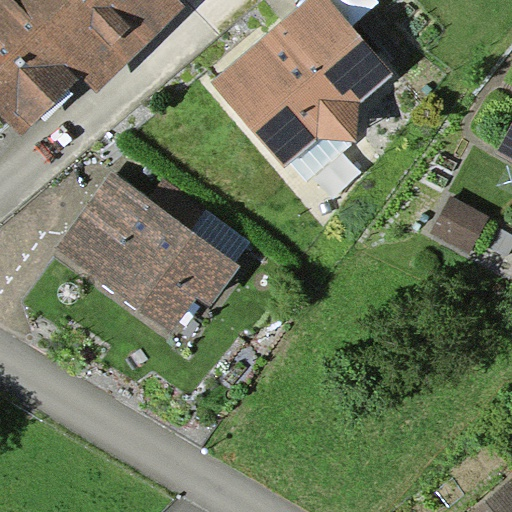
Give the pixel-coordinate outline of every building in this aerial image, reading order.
[(0,0),(0,109),(16,126),(145,0),(0,0)] [(332,20),(298,49),(284,32),(218,88),(279,160),(281,158),(303,183),(345,147),(346,139),(348,139),(350,109),(336,93),(370,64),(332,20)] [(511,128),(501,148),(511,153),(511,128)] [(106,183),(59,247),(93,271),(91,274),(163,326),(188,293),(202,303),(228,269),(141,206),(140,208),(106,183)] [(429,234),(456,248),(473,216),(446,202),(429,234)] [(511,511),(511,493),(510,491),(484,511),(511,511)]
